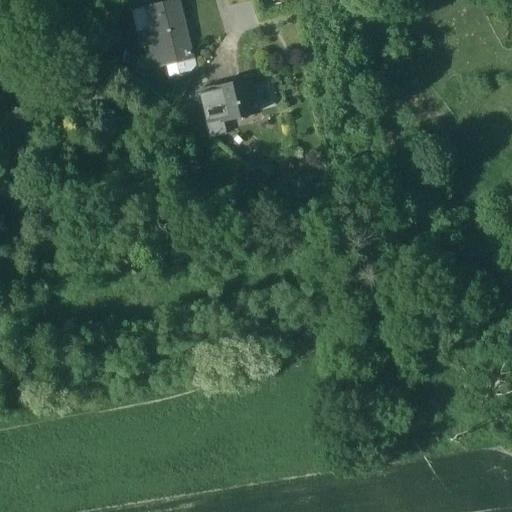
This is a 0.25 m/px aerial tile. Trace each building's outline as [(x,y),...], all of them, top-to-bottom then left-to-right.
[(177,1),(146,9),(152,31),(155,44),(149,45),(155,68),(168,65),(191,61),(191,60),(192,60),(177,1)] [(146,9),(131,13),(137,35),(152,31),(146,9)] [(191,61),(168,65),(171,78),(189,74),(193,69),(191,61)] [(0,113),(10,111),(0,71),(0,113)] [(250,81),(215,90),(217,98),(202,102),(208,125),(223,121),(223,122),(258,114),(250,81)] [(8,166),(0,165),(0,191),(9,191),(8,166)]
